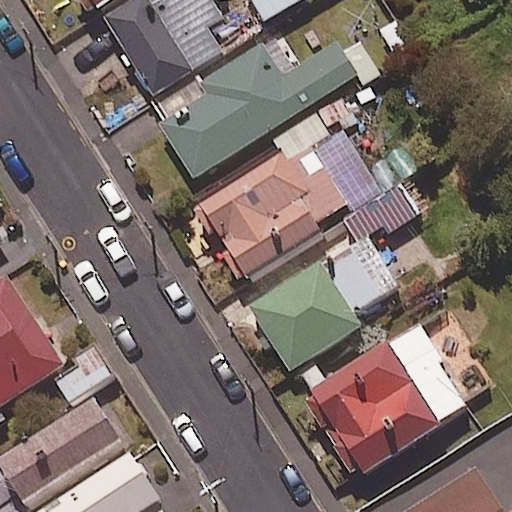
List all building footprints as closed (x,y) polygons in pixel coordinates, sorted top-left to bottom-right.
[(77,0),(90,21),(123,0),(77,0)] [(226,0),(146,0),(107,25),(156,101),(199,75),(225,57),(210,33),(227,22),(216,6),(226,0)] [(311,1),(310,0),(250,0),(268,27),(311,1)] [(105,50),(92,30),(60,51),(73,70),(105,50)] [(359,81),(338,48),(285,82),(266,51),(207,88),(199,75),(156,101),(152,104),(167,127),(162,130),(196,183),(359,81)] [(292,168),(285,157),(201,211),(204,214),(197,218),(212,241),(219,237),(232,257),(225,262),(241,287),(247,283),(248,286),(325,237),(319,229),(350,210),(314,153),(292,168)] [(421,210),(406,186),(347,223),(362,246),(254,314),(293,376),(363,332),(355,320),(402,290),(371,242),(421,210)] [(0,414),(65,373),(7,284),(0,288),(0,414)] [(449,366),(422,325),(313,397),(318,403),(310,409),(326,433),(333,428),(346,448),(335,455),(354,484),(362,479),(366,484),(445,432),(443,430),(470,412),(442,370),(449,366)] [(117,379),(97,349),(76,363),(80,370),(56,386),(71,408),(117,379)] [(125,450),(97,405),(0,467),(0,468),(1,470),(0,471),(0,511),(20,499),(29,511),(125,450)] [(138,467),(133,460),(53,511),(164,511),(163,509),(165,508),(150,485),(151,477),(145,468),(138,467)] [(505,511),(479,469),(411,511),(505,511)]
